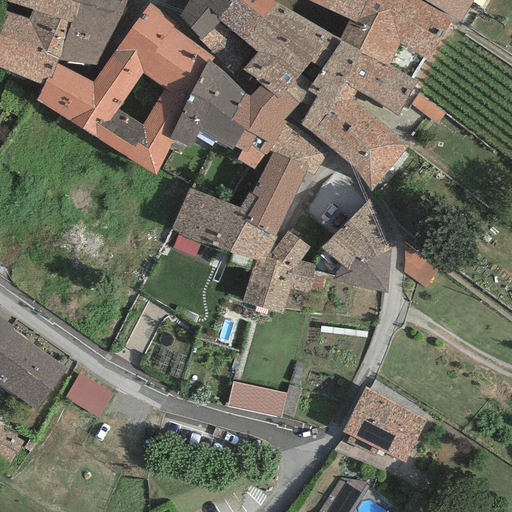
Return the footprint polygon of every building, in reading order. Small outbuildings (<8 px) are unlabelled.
[(5,0),(5,2),(31,10),(69,23),(72,23),(79,3),(66,0),(5,0)] [(66,0),(79,3),(72,23),(69,23),(57,60),(96,65),(118,30),(127,0),(66,0)] [(188,0),(188,1),(180,16),(199,40),(216,25),(219,21),(217,18),(231,3),(228,1),(228,0),(188,0)] [(244,42),(275,2),(271,0),(228,0),(228,1),(231,3),(217,18),(219,21),(244,42)] [(355,23),(366,0),(307,0),(349,20),(355,23)] [(417,0),(366,0),(355,23),(349,20),(340,40),(361,52),(359,54),(386,68),(389,65),(412,79),(424,58),(428,60),(452,20),(417,0)] [(421,0),(459,22),(472,0),(421,0)] [(340,40),(275,2),(244,42),(257,53),(241,70),(261,85),(279,100),(284,92),(297,104),(309,111),(316,97),(306,91),(312,83),(320,70),(340,40)] [(176,23),(149,3),(110,57),(140,77),(143,72),(165,87),(186,102),(207,60),(210,62),(214,58),(172,28),(176,23)] [(57,60),(69,23),(31,10),(27,19),(3,11),(0,24),(0,68),(43,87),(48,76),(51,79),(56,63),(57,60)] [(244,42),(219,21),(216,25),(199,40),(234,76),(241,70),(257,53),(244,42)] [(361,52),(340,40),(320,70),(357,92),(398,116),(416,81),(412,79),(389,65),(386,68),(359,54),(361,52)] [(117,109),(140,77),(110,57),(92,83),(56,63),(51,79),(48,76),(43,87),(35,102),(97,138),(117,109)] [(244,92),(210,62),(207,60),(186,102),(169,138),(172,139),(168,149),(181,154),(185,145),(190,149),(198,131),(232,151),(235,147),(244,130),(229,120),(244,92)] [(407,148),(352,100),(357,92),(320,70),(312,83),(306,91),(316,97),(309,111),(300,125),(332,151),(356,170),(371,192),(407,148)] [(297,104),(284,92),(279,100),(261,85),(249,97),(284,120),(297,104)] [(169,138),(186,102),(165,87),(142,126),(117,109),(97,138),(156,175),(168,149),(172,139),(169,138)] [(286,121),(284,120),(249,97),(244,92),(229,120),(244,130),(235,147),(241,151),(237,160),(262,173),(272,152),(269,151),(286,121)] [(327,153),(286,121),(269,151),(272,152),(308,166),(305,171),(312,176),(327,153)] [(305,171),(308,166),(272,152),(262,173),(252,194),(257,198),(244,221),(274,238),(305,171)] [(170,230),(229,253),(244,221),(257,198),(252,194),(249,192),(239,208),(189,188),(170,230)] [(389,229),(372,198),(320,247),(340,265),(332,280),(386,293),(389,248),(393,246),(389,229)] [(274,238),(244,221),(229,253),(255,260),(263,262),(268,252),(274,238)] [(310,248),(286,230),(270,253),(268,252),(263,262),(255,260),(241,303),(282,315),(289,289),(308,292),(315,265),(299,261),(310,248)] [(439,267),(404,241),(403,273),(424,289),(439,267)] [(68,370),(0,324),(0,396),(35,420),(68,370)] [(232,376),(227,401),(281,411),(286,386),(232,376)] [(114,398),(78,378),(63,404),(99,424),(114,398)] [(427,420),(365,388),(342,432),(404,464),(427,420)] [(0,429),(0,469),(9,475),(25,444),(0,429)] [(365,482),(341,478),(318,511),(351,511),(369,485),(365,482)]
